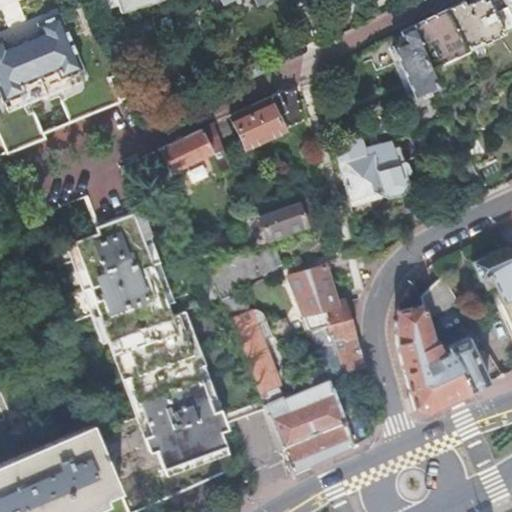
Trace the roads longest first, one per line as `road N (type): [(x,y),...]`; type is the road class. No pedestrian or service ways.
road 1 (residential): [(48,194),(430,0)]
road 2 (residential): [(394,449),(376,313),(389,280),(415,247),(511,203)]
